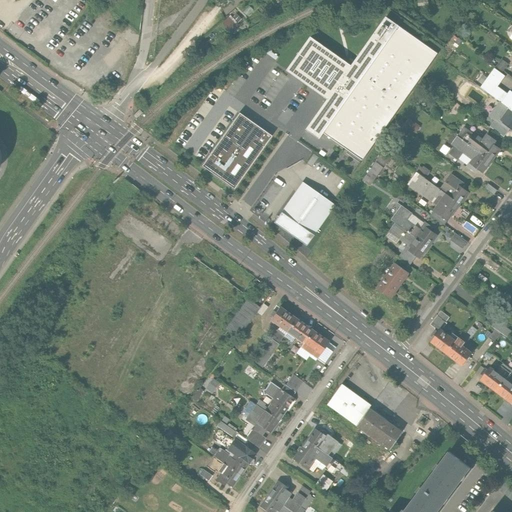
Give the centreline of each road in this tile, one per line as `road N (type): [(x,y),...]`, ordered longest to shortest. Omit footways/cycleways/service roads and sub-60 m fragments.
road 1 (primary): [(96,129),(126,165),(297,293),(315,295)]
road 2 (primary): [(315,295),(307,279),(234,220),(125,140),(96,129)]
road 3 (residential): [(361,332),(235,511)]
road 4 (residential): [(395,358),(511,199)]
road 5 (tertiary): [(0,256),(74,147),(96,129)]
road 6 (primary): [(511,453),(395,358)]
